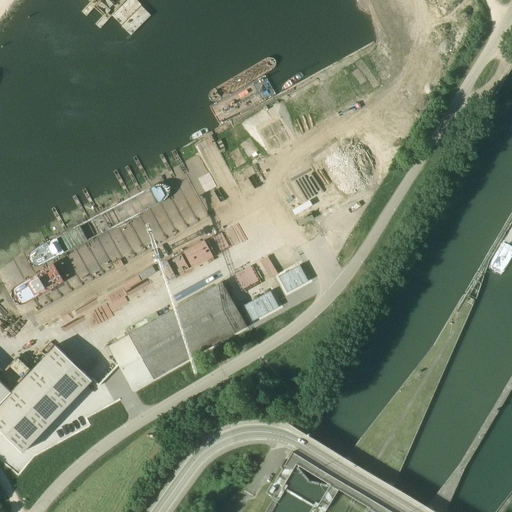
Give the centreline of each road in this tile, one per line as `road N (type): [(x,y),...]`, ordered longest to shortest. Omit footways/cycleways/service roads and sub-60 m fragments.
road 1 (unclassified): [(40,511),(113,443),(288,332),(334,292),(501,27)]
road 2 (tertiary): [(159,511),(217,442),(267,432),(306,448)]
road 3 (tertiary): [(414,511),(306,448)]
